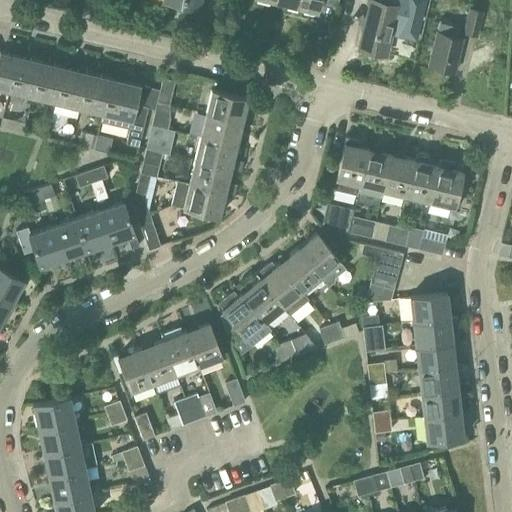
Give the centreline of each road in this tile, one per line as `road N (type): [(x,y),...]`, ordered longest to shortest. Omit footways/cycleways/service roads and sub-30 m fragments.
road 1 (residential): [(0,403),(27,354),(218,251),(267,209),(306,154),(324,89)]
road 2 (residential): [(511,497),(478,276),(507,132)]
road 3 (residential): [(324,89),(0,12)]
road 4 (residential): [(507,132),(324,89)]
